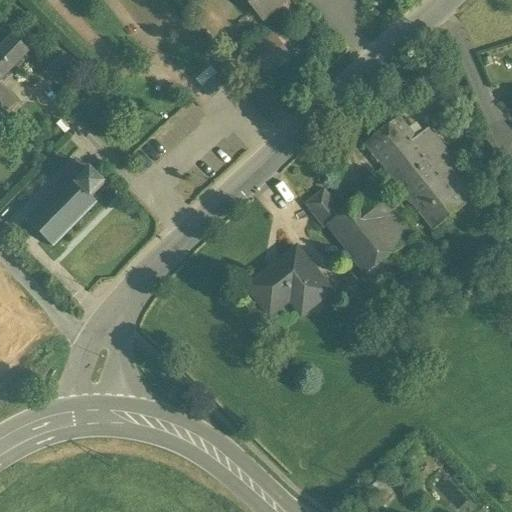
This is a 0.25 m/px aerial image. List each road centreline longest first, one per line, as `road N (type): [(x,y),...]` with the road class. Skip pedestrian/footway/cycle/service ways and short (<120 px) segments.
road 1 (unclassified): [(439,0),(273,148),(114,308),(103,350)]
road 2 (secondary): [(89,414),(192,440),(280,511)]
road 3 (unclassified): [(103,350),(56,315),(0,248)]
